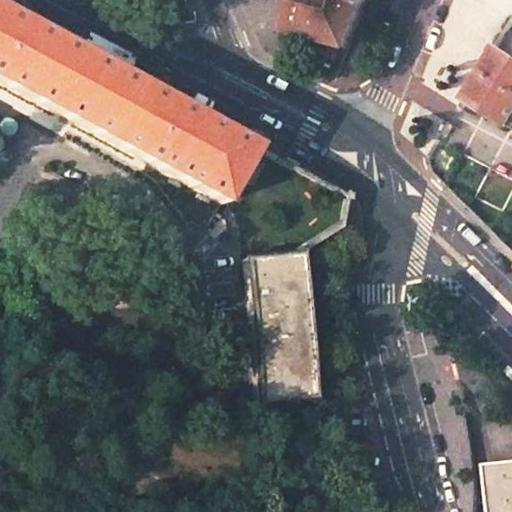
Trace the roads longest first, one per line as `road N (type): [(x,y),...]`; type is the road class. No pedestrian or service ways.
road 1 (unclassified): [(430,511),(377,294),(368,181)]
road 2 (primary): [(368,181),(511,328)]
road 3 (primary): [(511,277),(374,138)]
road 4 (primary): [(232,67),(54,0)]
road 5 (primary): [(41,0),(208,89)]
road 6 (primary): [(208,89),(368,181)]
road 7 (primary): [(374,138),(232,67)]
road 8 (unclassified): [(374,138),(423,0)]
